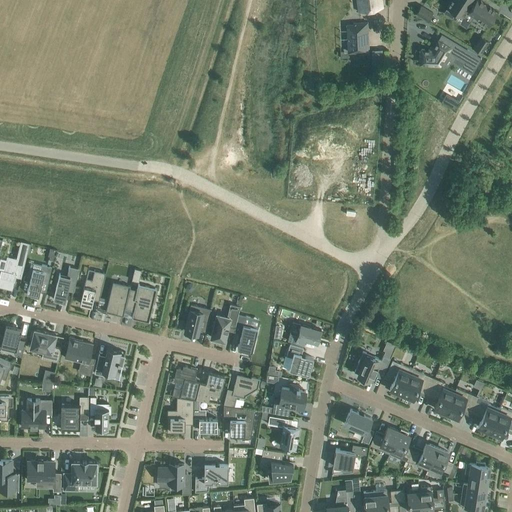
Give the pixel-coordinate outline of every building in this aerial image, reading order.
[(357,0),(358,11),(382,7),(381,0),(357,0)] [(463,17),(468,9),(467,8),(471,0),(451,0),(447,7),(455,13),(452,18),(460,23),(463,17)] [(479,0),(475,0),(469,10),(468,9),(463,17),(470,21),(473,16),(488,26),(497,11),(479,0)] [(416,13),(428,20),(433,12),(421,5),(416,13)] [(368,52),(367,22),(353,23),(353,24),(347,25),(348,51),(354,51),(354,53),(368,52)] [(421,60),(420,62),(431,63),(431,65),(445,66),(452,54),(457,57),(458,56),(464,59),(463,60),(471,65),(472,64),(475,66),(474,67),(475,67),(481,57),(441,33),(432,49),(428,49),(428,48),(424,48),(424,49),(421,49),(421,51),(419,51),(419,60),(421,60)] [(481,36),(473,47),(481,53),(489,41),(481,36)] [(30,242),(21,240),(20,241),(21,241),(17,259),(8,256),(5,270),(1,269),(0,270),(0,285),(12,288),(14,280),(16,275),(21,276),(20,277),(21,277),(30,242)] [(42,279),(48,281),(52,266),(42,264),(41,270),(30,267),(28,276),(31,277),(28,286),(27,289),(28,289),(27,292),(31,293),(30,296),(38,298),(42,279)] [(72,290),(73,291),(79,268),(78,268),(77,271),(69,269),(70,266),(69,266),(66,278),(60,276),(60,273),(59,273),(53,298),(65,301),(68,288),(73,289),(72,290)] [(99,300),(106,272),(94,269),(92,279),(86,277),(80,303),(92,305),(93,299),(99,300)] [(113,281),(106,311),(117,314),(120,302),(126,304),(130,288),(130,285),(113,281)] [(149,321),(156,288),(138,283),(137,289),(130,288),(126,304),(125,308),(126,308),(127,304),(137,306),(136,309),(134,309),(132,317),(149,321)] [(213,328),(211,336),(220,338),(220,336),(225,337),(228,325),(235,327),(238,313),(240,305),(230,303),(227,315),(216,313),(215,320),(213,320),(211,328),(213,328)] [(207,324),(211,309),(191,304),(185,330),(197,333),(200,322),(207,324)] [(239,341),(237,346),(252,350),(257,326),(244,323),(246,315),(238,313),(235,327),(234,330),(240,331),(237,340),(239,341)] [(306,339),(318,342),(321,329),(300,323),(295,342),(304,345),(306,339)] [(22,356),(26,340),(19,338),(21,330),(15,329),(16,326),(6,324),(3,334),(0,333),(0,348),(0,349),(1,344),(16,348),(14,354),(22,356)] [(42,357),(58,361),(61,347),(53,345),(56,334),(34,329),(34,331),(32,330),(30,338),(32,338),(30,346),(43,349),(42,357)] [(87,362),(85,371),(91,372),(91,375),(95,357),(90,356),(93,343),(69,337),(65,357),(87,362)] [(303,347),(290,343),(286,355),(292,357),(289,369),(309,374),(313,357),(301,353),(303,347)] [(121,350),(107,346),(104,358),(98,357),(99,354),(98,354),(94,372),(104,375),(104,374),(103,374),(104,371),(115,374),(117,364),(121,365),(121,367),(122,367),(125,355),(124,355),(124,356),(120,355),(121,350)] [(379,366),(385,369),(390,357),(383,354),(382,359),(363,351),(354,371),(358,373),(358,374),(367,378),(366,379),(373,382),(379,366)] [(0,378),(1,377),(6,379),(10,366),(12,361),(0,356),(0,378)] [(401,393),(412,367),(392,359),(385,376),(393,379),(390,388),(392,389),(390,391),(398,394),(399,392),(401,393)] [(196,399),(200,383),(200,381),(194,380),(197,368),(183,364),(182,368),(177,367),(174,376),(184,378),(182,388),(174,386),(172,395),(177,396),(194,398),(196,399)] [(427,394),(434,377),(412,367),(401,393),(404,394),(403,396),(410,399),(411,397),(413,398),(417,389),(427,394)] [(210,394),(219,396),(224,374),(209,371),(206,384),(200,383),(196,399),(200,400),(208,401),(210,394)] [(223,404),(234,405),(237,395),(245,397),(245,395),(256,388),(257,388),(260,377),(251,375),(251,377),(237,373),(233,389),(227,388),(223,404)] [(445,412),(456,386),(455,388),(444,384),(445,382),(434,377),(427,394),(437,398),(434,407),(445,412)] [(289,387),(282,386),(280,398),(275,397),(272,412),(289,415),(291,404),(303,406),(305,390),(300,389),(300,388),(297,387),(298,385),(290,383),(289,387)] [(471,412),(478,396),(476,395),(456,386),(445,412),(448,413),(447,415),(454,418),(455,416),(457,417),(461,408),(471,412)] [(8,419),(9,395),(0,394),(0,412),(8,413),(8,419)] [(88,396),(80,396),(80,403),(72,403),(72,404),(62,404),(62,414),(61,414),(61,426),(71,427),(71,425),(79,426),(79,419),(80,419),(80,413),(88,413),(88,396)] [(95,413),(95,427),(108,427),(109,413),(111,413),(111,404),(109,404),(109,403),(96,403),(96,396),(90,396),(90,413),(95,413)] [(194,398),(177,396),(176,409),(167,408),(167,431),(179,432),(179,429),(185,429),(185,417),(193,417),(194,398)] [(490,431),(500,405),(499,407),(488,402),(487,405),(477,400),(479,396),(478,396),(471,412),(482,417),(478,426),(490,431)] [(46,413),(51,413),(51,415),(52,415),(52,398),(27,398),(27,409),(22,409),(22,426),(45,426),(46,413)] [(200,408),(200,400),(196,399),(194,398),(193,417),(199,417),(199,429),(217,429),(217,418),(206,417),(206,408),(200,408)] [(223,404),(223,418),(230,418),(230,434),(237,434),(237,437),(249,437),(255,409),(234,405),(223,404)] [(511,410),(500,405),(490,431),(492,432),(491,434),(498,437),(499,435),(501,436),(505,427),(511,429),(511,410)] [(372,417),(350,408),(344,423),(365,432),(361,440),(362,441),(362,439),(368,442),(373,431),(367,428),(372,417)] [(280,445),(295,447),(299,427),(287,425),(288,418),(269,414),(268,423),(283,426),(280,445)] [(389,452),(399,430),(388,425),(383,435),(375,431),(369,444),(389,452)] [(400,430),(399,430),(389,452),(408,461),(409,460),(414,448),(405,444),(409,434),(407,433),(408,431),(401,428),(400,430)] [(437,446),(426,441),(417,464),(427,469),(437,446)] [(336,447),(333,465),(343,467),(342,472),(352,471),(355,452),(366,454),(367,446),(353,443),(351,450),(336,447)] [(448,451),(437,446),(427,469),(428,469),(429,467),(439,471),(448,451)] [(283,451),(263,448),(261,460),(271,462),(272,467),(272,468),(268,468),(269,479),(272,479),(290,477),(292,466),(293,463),(293,462),(284,461),(281,460),(283,451)] [(420,451),(414,448),(409,460),(415,463),(420,451)] [(12,472),(12,459),(0,459),(0,490),(18,490),(18,491),(19,491),(19,472),(18,471),(18,473),(12,472)] [(54,472),(54,460),(43,460),(43,459),(37,459),(37,460),(28,460),(28,475),(28,479),(53,480),(53,490),(61,490),(61,486),(61,472),(54,472)] [(64,472),(64,488),(78,488),(78,481),(96,481),(96,470),(98,470),(98,463),(96,463),(97,461),(88,461),(88,460),(81,460),(81,461),(72,460),(72,473),(64,472)] [(476,463),(466,462),(465,473),(487,476),(489,465),(484,464),(485,462),(476,460),(476,463)] [(169,463),(169,466),(158,466),(158,479),(169,479),(169,484),(182,484),(182,494),(191,493),(191,477),(184,477),(184,463),(169,463)] [(195,491),(209,489),(209,481),(228,482),(228,464),(204,463),(204,477),(195,477),(195,491)] [(463,483),(486,486),(487,476),(465,473),(469,474),(468,483),(463,482),(463,483)] [(461,493),(484,496),(486,486),(463,483),(461,493)] [(418,485),(419,488),(421,510),(433,509),(431,484),(418,485)] [(327,505),(327,511),(348,511),(348,505),(354,504),(353,493),(353,487),(345,487),(346,494),(337,495),(335,504),(327,505)] [(404,488),(397,489),(398,501),(405,501),(404,488)] [(421,510),(419,488),(407,489),(409,511),(412,511),(411,511),(419,511),(420,510),(421,510)] [(389,511),(387,489),(375,490),(377,511),(389,511)] [(397,489),(390,489),(391,502),(398,501),(397,489)] [(377,511),(375,490),(363,491),(365,511),(377,511)] [(361,505),(360,492),(353,493),(354,504),(354,505),(361,505)] [(478,507),(483,507),(484,496),(461,493),(460,504),(469,505),(469,508),(478,509),(478,507)] [(233,504),(234,509),(234,511),(255,511),(254,497),(244,497),(244,503),(233,504)] [(267,503),(266,501),(257,502),(257,511),(280,511),(280,502),(267,503)]
